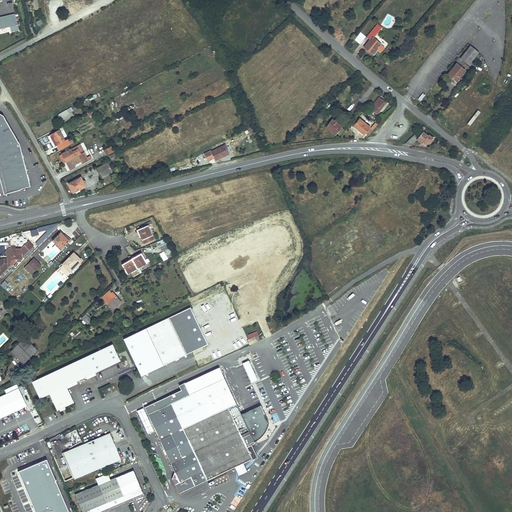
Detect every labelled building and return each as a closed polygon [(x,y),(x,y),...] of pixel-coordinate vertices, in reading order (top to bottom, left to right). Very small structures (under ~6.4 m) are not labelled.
[(0,27),(7,26),(8,32),(16,30),(12,15),(0,17),(0,27)] [(367,36),(360,43),(374,54),(381,45),(374,39),(380,30),(382,28),(376,23),(374,26),(367,36)] [(478,53),(475,50),(470,46),(465,53),(461,58),(465,61),(466,62),(469,64),(478,53)] [(461,58),(465,53),(462,50),(453,61),(456,63),(459,66),(461,64),(462,65),(465,61),(461,58)] [(465,71),(461,68),(460,67),(459,66),(456,63),(445,77),(451,81),(452,82),(454,80),(456,81),(465,71)] [(360,87),(352,96),(355,99),(363,90),(360,87)] [(375,119),(387,104),(380,98),(370,108),(373,111),(370,115),(375,119)] [(61,116),(65,123),(77,116),(74,110),(61,116)] [(0,172),(5,193),(29,186),(18,144),(2,115),(0,114),(0,172)] [(341,127),(332,119),(326,126),(335,135),(341,127)] [(373,130),(378,123),(375,121),(374,121),(375,122),(370,128),(360,119),(354,127),(364,135),(365,134),(368,136),(373,130)] [(421,125),(404,143),(409,145),(414,139),(420,143),(422,141),(424,143),(426,141),(428,143),(432,138),(427,134),(426,135),(421,131),(424,127),(421,125)] [(65,142),(59,132),(50,136),(56,147),(65,142)] [(215,160),(230,152),(224,143),(209,151),(209,149),(203,152),(208,161),(213,157),(215,160)] [(61,155),(66,163),(80,155),(78,150),(72,153),(71,150),(61,155)] [(88,161),(84,154),(87,153),(86,152),(84,153),(80,155),(66,163),(70,171),(75,169),(74,166),(80,163),(81,165),(88,161)] [(112,161),(118,157),(115,152),(109,156),(112,161)] [(113,171),(108,162),(97,169),(101,178),(113,171)] [(82,176),(69,184),(74,192),(84,187),(81,182),(84,181),(82,176)] [(143,245),(153,240),(147,225),(136,230),(143,245)] [(69,240),(60,232),(52,240),(58,246),(60,248),(69,240)] [(27,252),(36,243),(31,238),(24,245),(19,245),(19,243),(12,243),(12,245),(10,245),(10,251),(5,251),(5,254),(3,254),(0,257),(0,275),(1,274),(0,273),(0,272),(12,261),(15,262),(18,258),(24,258),(24,255),(25,255),(25,254),(27,254),(27,252)] [(172,255),(167,245),(162,247),(167,258),(172,255)] [(81,260),(73,253),(63,264),(70,271),(81,260)] [(135,257),(134,255),(130,258),(136,269),(146,263),(141,254),(135,257)] [(41,265),(35,258),(28,264),(35,271),(41,265)] [(130,258),(126,259),(127,261),(121,264),(125,274),(136,269),(130,258)] [(35,271),(28,264),(25,268),(32,274),(35,271)] [(44,265),(36,274),(39,277),(47,268),(44,265)] [(109,291),(103,296),(108,302),(116,295),(112,291),(110,292),(109,291)] [(190,309),(169,318),(185,354),(206,345),(190,309)] [(169,318),(124,339),(140,375),(185,354),(169,318)] [(255,336),(257,335),(256,331),(248,334),(250,338),(247,339),(248,345),(257,342),(255,336)] [(22,364),(35,350),(23,338),(10,352),(22,364)] [(84,357),(92,375),(120,362),(112,344),(84,357)] [(71,403),(65,387),(85,378),(92,375),(84,357),(77,360),(31,382),(38,398),(48,393),(55,411),(57,410),(64,406),(71,403)] [(239,362),(248,381),(255,378),(246,358),(239,362)] [(217,365),(183,381),(185,386),(176,389),(142,405),(169,461),(172,469),(170,476),(177,491),(231,465),(242,461),(247,458),(248,459),(251,458),(254,453),(249,443),(252,441),(241,416),(217,365)] [(176,389),(185,386),(183,381),(174,385),(176,389)] [(0,395),(0,415),(25,404),(17,388),(16,384),(4,389),(6,393),(0,395)] [(260,408),(241,416),(252,441),(253,445),(257,443),(260,440),(263,435),(267,429),(268,423),(260,408)] [(65,434),(69,446),(82,442),(77,429),(65,434)] [(111,464),(120,460),(109,433),(86,443),(64,453),(75,479),(111,464)] [(24,511),(34,511),(18,473),(30,469),(42,464),(38,455),(28,460),(11,466),(8,473),(24,511)] [(242,461),(231,465),(236,474),(246,469),(242,461)] [(47,511),(30,469),(18,473),(34,511),(47,511)] [(115,478),(123,496),(140,489),(133,471),(115,478)] [(98,486),(73,496),(80,511),(84,511),(123,496),(115,478),(110,481),(107,474),(95,479),(98,486)]
